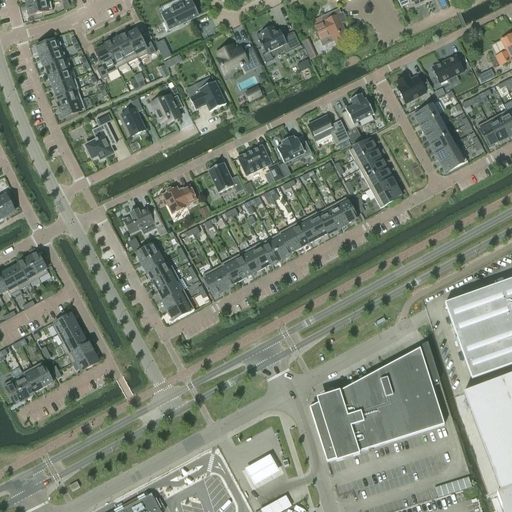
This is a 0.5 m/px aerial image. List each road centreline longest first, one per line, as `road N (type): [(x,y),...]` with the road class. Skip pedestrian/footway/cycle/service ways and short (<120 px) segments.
road 1 (residential): [(96,212),(165,335),(437,187)]
road 2 (residential): [(96,212),(376,74)]
road 3 (secondary): [(511,212),(262,346)]
road 4 (secondary): [(270,360),(511,230)]
road 5 (unclassified): [(66,511),(286,390)]
road 6 (residential): [(41,236),(110,364),(21,413)]
road 7 (tertiary): [(168,398),(71,222)]
road 8 (secondary): [(168,398),(24,475)]
road 9 (secondary): [(33,490),(175,412)]
road 10 (residential): [(82,184),(19,37)]
road 11 (residential): [(376,74),(511,8)]
road 12 (tertiary): [(57,197),(0,62)]
road 13 (unclassified): [(286,390),(406,324)]
road 14 (unclassified): [(331,511),(286,390)]
road 15 (residential): [(376,74),(437,187)]
road 16 (residential): [(82,184),(193,131)]
